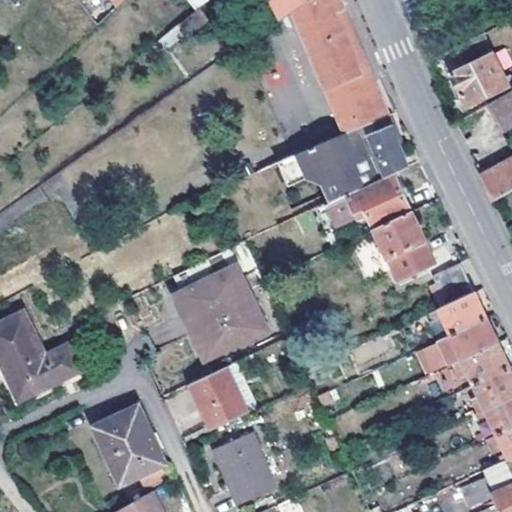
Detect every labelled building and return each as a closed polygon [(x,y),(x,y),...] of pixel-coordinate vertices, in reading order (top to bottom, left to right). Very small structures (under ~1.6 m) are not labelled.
[(274,0),(283,16),(294,9),(307,0),(274,0)] [(307,0),(294,9),(347,132),(355,128),(388,114),(384,104),(341,6),(344,5),(341,0),(307,0)] [(208,18),(201,7),(161,39),(169,49),(208,18)] [(458,46),(468,63),(495,48),(485,33),(458,46)] [(495,48),(468,63),(452,72),(471,103),(511,79),(495,48)] [(511,90),(493,102),(509,131),(511,128),(511,90)] [(399,138),(388,114),(355,128),(361,140),(388,127),(394,140),(399,138)] [(345,193),(393,171),(406,165),(394,140),(388,127),(361,140),(355,128),(347,132),(281,162),(290,183),(309,176),(325,180),(333,199),(345,193)] [(494,200),(511,189),(511,159),(482,176),(494,200)] [(375,227),(411,210),(393,171),(345,193),(357,219),(368,214),(375,227)] [(411,210),(375,227),(399,276),(435,259),(411,210)] [(450,302),(475,291),(460,261),(435,272),(450,302)] [(181,290),(210,350),(266,323),(237,263),(181,290)] [(427,276),(441,306),(450,302),(435,272),(427,276)] [(453,331),(487,315),(475,291),(450,302),(441,306),(453,331)] [(0,354),(24,399),(84,368),(70,342),(47,355),(24,311),(0,324),(0,354)] [(465,356),(499,340),(487,315),(453,331),(440,337),(452,362),(465,356)] [(499,340),(465,356),(477,381),(510,365),(499,340)] [(511,368),(510,365),(477,381),(488,405),(511,394),(511,368)] [(225,366),(187,382),(209,428),(246,409),(225,366)] [(511,394),(488,405),(500,431),(511,425),(511,394)] [(94,422),(121,481),(165,459),(137,401),(94,422)] [(511,425),(500,431),(511,455),(511,454),(511,425)] [(215,447),(239,501),(275,484),(251,430),(215,447)] [(511,483),(511,454),(511,455),(483,468),(486,475),(461,486),(469,503),(495,491),(511,483)] [(511,511),(511,483),(495,491),(469,503),(470,506),(496,494),(498,498),(472,510),(473,511),(511,511)] [(164,511),(150,487),(114,509),(115,511),(164,511)] [(278,502),(282,511),(302,511),(294,494),(278,502)]
